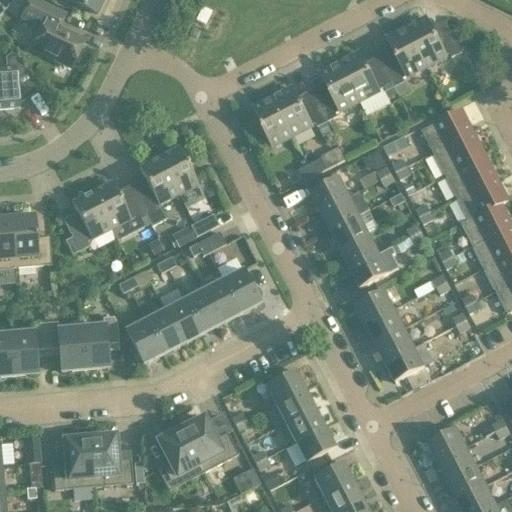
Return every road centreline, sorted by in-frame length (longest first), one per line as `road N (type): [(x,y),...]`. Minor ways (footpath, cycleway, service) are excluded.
road 1 (residential): [(0,406),(158,394),(201,377),(309,310)]
road 2 (residential): [(309,310),(208,87)]
road 3 (residential): [(391,0),(208,87)]
road 4 (residential): [(0,170),(70,141),(129,57)]
road 5 (unclassified): [(371,429),(511,352)]
road 6 (residential): [(371,429),(309,310)]
